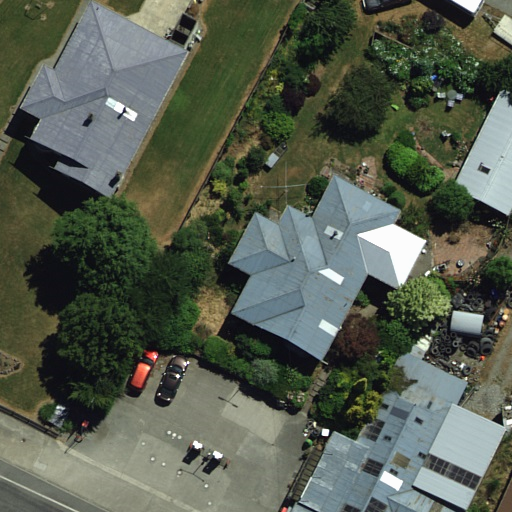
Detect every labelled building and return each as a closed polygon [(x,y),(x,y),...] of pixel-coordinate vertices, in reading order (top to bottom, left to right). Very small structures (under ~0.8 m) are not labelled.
[(176,63),(83,20),(14,167),(107,210),(176,63)] [(511,211),(511,94),(498,87),(442,198),(503,229),(511,211)] [(302,161),(222,339),(315,381),(355,291),(395,309),(435,221),(302,161)] [(455,284),(440,323),(479,338),(494,299),(455,284)] [(373,360),(299,511),(465,511),(502,425),(373,360)] [(225,468),(159,443),(146,478),(211,503),(225,468)] [(511,511),(511,489),(501,511),(511,511)]
